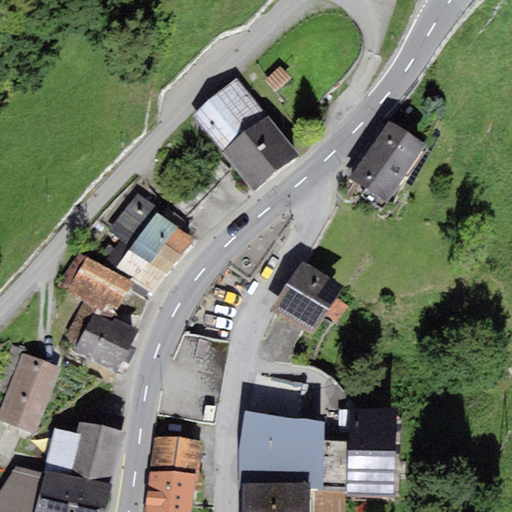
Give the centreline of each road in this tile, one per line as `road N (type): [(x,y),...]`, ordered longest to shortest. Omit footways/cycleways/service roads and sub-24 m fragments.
road 1 (secondary): [(345,142),(260,209),(184,289),(152,358),(125,511)]
road 2 (residential): [(297,0),(0,314)]
road 3 (residential): [(345,142),(246,326),(222,511)]
road 4 (secondary): [(441,4),(398,77),(345,142)]
road 5 (residential): [(345,142),(373,27),(347,0)]
